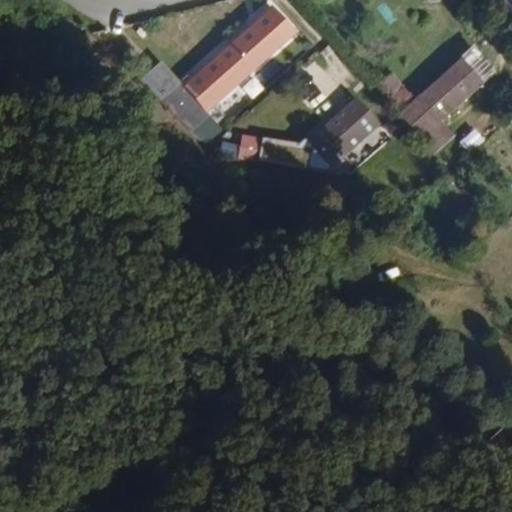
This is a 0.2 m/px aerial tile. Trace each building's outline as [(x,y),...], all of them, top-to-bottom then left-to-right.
[(160,110),(253,26),(233,3),(139,88),(132,81),(118,92),(154,125),(164,115),(160,110)] [(442,95),(421,70),(410,79),(431,104),(442,95)] [(369,90),(356,76),(336,93),(350,107),(369,90)] [(405,126),(431,104),(410,79),(381,103),(369,90),(350,107),(402,166),(422,147),(405,126)] [(290,161),(336,122),(316,98),(263,143),(277,162),(285,155),(290,161)] [(511,232),(507,227),(480,251),(511,286),(511,232)]
